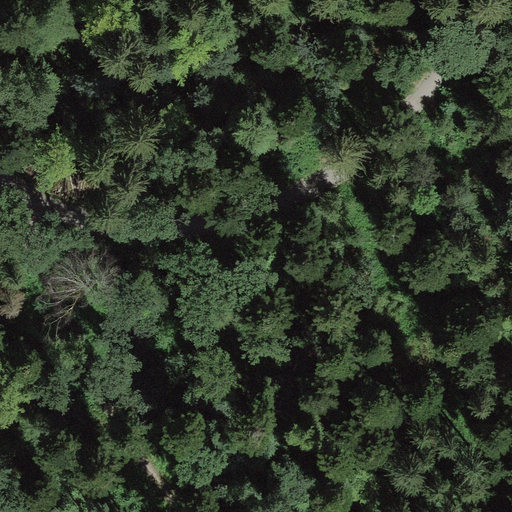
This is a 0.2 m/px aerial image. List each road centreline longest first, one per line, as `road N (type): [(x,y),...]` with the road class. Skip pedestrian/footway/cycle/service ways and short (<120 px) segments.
road 1 (track): [(490,0),(480,29),(409,106),(352,141),(193,213),(90,229),(0,189)]
road 2 (track): [(0,204),(184,511)]
